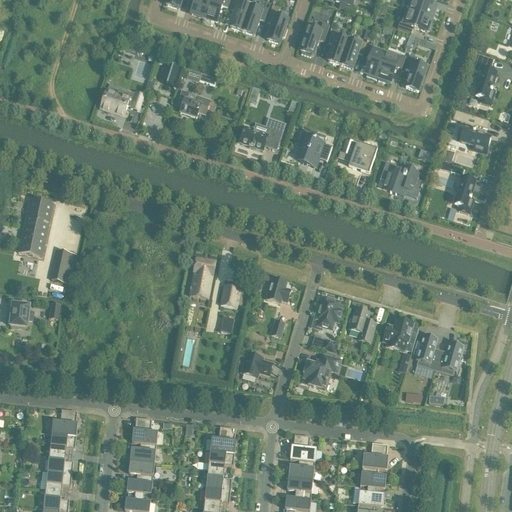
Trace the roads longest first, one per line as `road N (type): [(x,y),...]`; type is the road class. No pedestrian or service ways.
road 1 (unclassified): [(511,319),(0,166)]
road 2 (unclassified): [(511,252),(0,100)]
road 3 (residential): [(461,0),(424,102),(414,107),(288,63)]
road 4 (residential): [(405,511),(412,451),(405,441),(272,424)]
road 5 (residential): [(272,424),(113,408)]
road 6 (residential): [(157,0),(159,22),(288,63)]
road 7 (residential): [(272,424),(314,286)]
